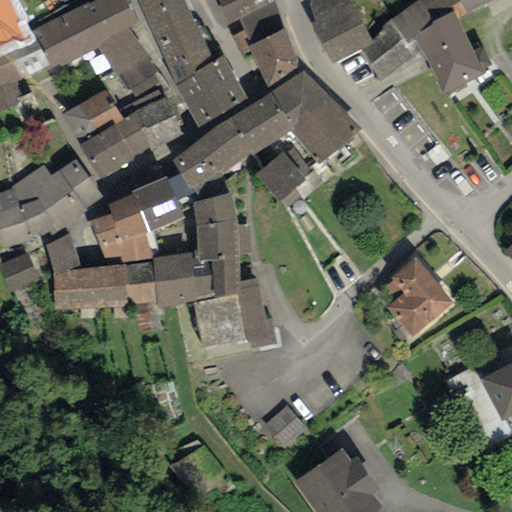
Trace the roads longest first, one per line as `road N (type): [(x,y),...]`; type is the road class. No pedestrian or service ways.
road 1 (residential): [(298,0),(317,54),(445,211)]
road 2 (residential): [(193,130),(136,0)]
